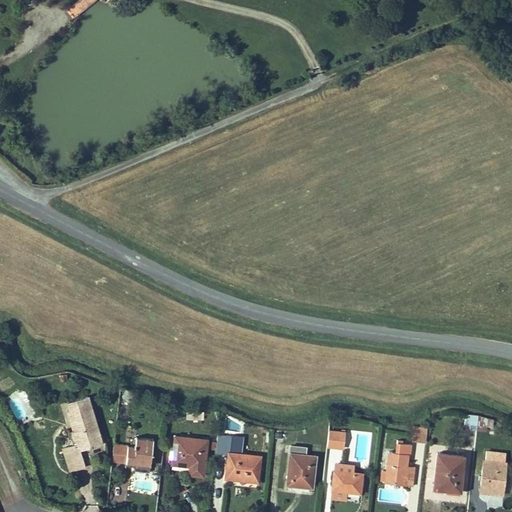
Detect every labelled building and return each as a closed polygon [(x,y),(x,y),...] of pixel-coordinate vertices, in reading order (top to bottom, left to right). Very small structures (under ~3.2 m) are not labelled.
[(67,401),(69,409),(76,431),(74,432),(77,443),(63,447),(69,469),(85,464),(80,448),(89,445),(91,444),(101,441),(87,395),(67,401)] [(74,432),(76,431),(69,409),(67,409),(74,432)] [(478,415),(465,413),(465,424),(470,425),(470,429),(477,430),(477,427),(478,421),(478,415)] [(426,441),(428,428),(414,426),(412,439),(426,441)] [(328,430),(327,445),(343,447),(345,429),(341,429),(341,431),(328,430)] [(228,453),(227,462),(227,468),(226,477),(257,480),(260,455),(232,452),(229,452),(231,435),(217,433),(215,452),(228,453)] [(172,461),(180,462),(180,460),(190,462),(190,465),(190,466),(203,468),(207,439),(175,436),(172,461)] [(126,461),(125,465),(133,466),(134,462),(134,459),(151,461),(153,439),(136,437),(135,444),(134,444),(134,446),(127,445),(126,461)] [(412,485),(413,470),(406,469),(407,465),(408,453),(410,454),(411,443),(403,442),(397,442),(396,451),(389,451),(386,470),(382,469),(381,479),(385,480),(385,479),(393,480),(395,483),(397,483),(397,481),(404,481),(404,484),(412,485)] [(127,445),(113,444),(112,460),(126,461),(127,445)] [(305,454),(306,446),(291,445),(286,484),(312,487),(316,455),(305,454)] [(487,451),(486,459),(505,462),(506,453),(487,451)] [(460,490),(464,455),(437,452),(433,487),(460,490)] [(150,464),(151,461),(134,459),(134,462),(133,466),(135,470),(149,471),(150,464)] [(506,462),(505,462),(486,459),(483,460),(482,476),(479,475),(479,480),(481,480),(480,488),(503,491),(506,462)] [(360,492),(362,473),(334,470),(332,489),(346,490),(360,492)] [(346,490),(332,489),(331,497),(345,498),(346,490)]
